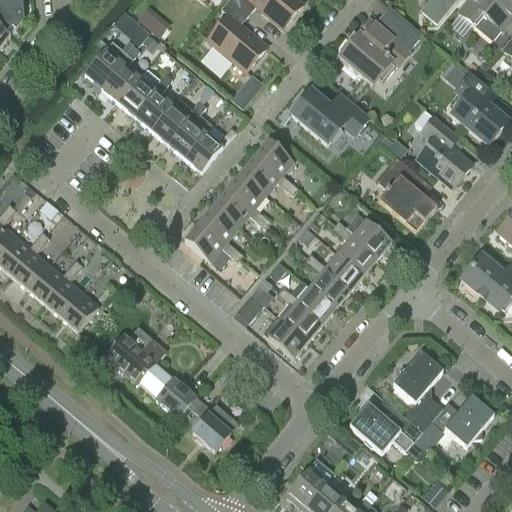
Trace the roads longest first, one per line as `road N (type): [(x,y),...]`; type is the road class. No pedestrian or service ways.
road 1 (residential): [(312,402),(47,183),(91,131)]
road 2 (tertiary): [(187,511),(0,353)]
road 3 (residential): [(411,293),(511,180)]
road 4 (residential): [(271,113),(366,0)]
road 5 (residential): [(312,402),(411,293)]
road 6 (residential): [(228,511),(312,402)]
road 7 (residential): [(511,378),(411,293)]
